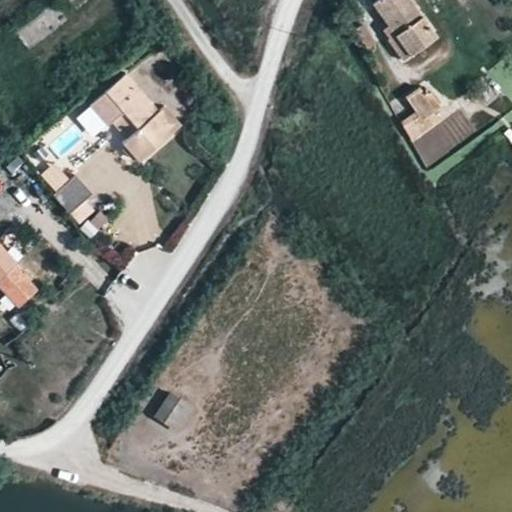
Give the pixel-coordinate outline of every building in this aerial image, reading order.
[(387,24),(410,53),(437,34),(410,0),(374,0),(371,3),(387,24)] [(410,53),(387,24),(377,32),(400,62),(410,53)] [(89,107),(108,130),(114,124),(127,140),(159,114),(128,76),(89,107)] [(410,118),(420,132),(440,119),(433,109),(438,106),(427,90),(422,94),(417,87),(403,97),(416,114),(410,118)] [(159,114),(127,140),(124,142),(140,163),(182,129),(167,110),(166,109),(159,114)] [(52,194),(68,213),(89,195),(73,177),(52,194)] [(100,210),(81,226),(91,237),(110,221),(100,210)] [(0,291),(14,308),(35,290),(0,249),(0,291)] [(154,413),(178,431),(191,411),(168,394),(154,413)]
